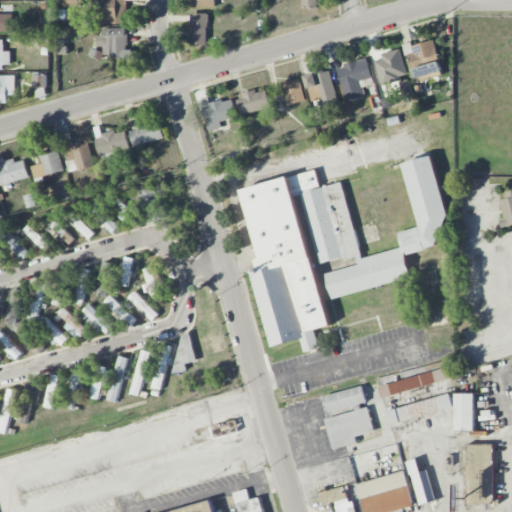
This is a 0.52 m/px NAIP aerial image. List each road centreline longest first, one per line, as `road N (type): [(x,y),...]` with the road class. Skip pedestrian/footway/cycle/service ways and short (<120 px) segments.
road 1 (residential): [(160,0),(168,58),(297,511)]
road 2 (residential): [(451,0),(0,128)]
road 3 (residential): [(0,377),(173,328),(188,272)]
road 4 (residential): [(188,272),(141,238),(0,277)]
